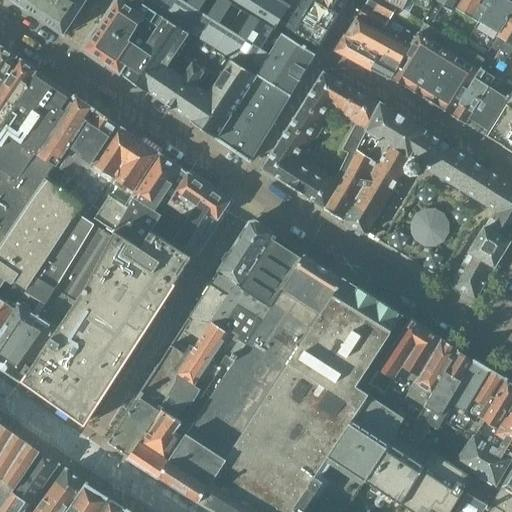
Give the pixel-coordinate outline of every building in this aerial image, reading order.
[(10,0),(64,36),(87,1),(87,0),(10,0)] [(128,64),(132,67),(165,18),(149,7),(153,0),(115,0),(83,49),(120,74),(128,64)] [(153,0),(149,7),(165,18),(166,19),(178,0),(153,0)] [(200,0),(178,0),(166,19),(183,29),(200,0)] [(224,0),(200,0),(183,29),(200,40),(224,0)] [(247,0),(224,0),(200,40),(217,50),(247,0)] [(271,0),(247,0),(217,50),(234,61),(271,0)] [(289,8),(275,0),(271,0),(234,61),(258,76),(284,35),(282,34),(275,30),(288,9),(289,8)] [(313,0),(303,0),(298,10),(296,9),(296,11),(330,31),(330,30),(338,16),(338,17),(339,16),(313,0)] [(348,0),(313,0),(339,16),(340,15),(339,15),(340,15),(339,14),(342,9),(343,10),(343,9),(348,0),(348,1),(348,0),(349,0),(348,0)] [(409,14),(384,0),(368,0),(365,6),(391,20),(394,14),(403,22),(409,26),(414,16),(409,14)] [(407,2),(407,0),(384,0),(409,14),(414,6),(407,2)] [(458,0),(436,0),(433,5),(428,15),(435,19),(442,7),(452,12),(452,11),(458,0)] [(471,23),(485,0),(458,0),(452,11),(468,19),(459,33),(469,39),(473,31),(476,26),(471,23)] [(511,13),(511,2),(507,0),(485,0),(471,23),(476,26),(473,31),(494,43),(511,13)] [(415,34),(391,20),(365,6),(357,18),(408,46),(415,34)] [(330,31),(296,11),(295,12),(296,13),(288,26),(287,25),(285,28),(288,30),(288,29),(289,29),(285,36),(297,43),(301,37),(315,45),(317,47),(319,49),(321,47),(320,46),(321,46),(320,46),(328,32),(329,32),(330,31)] [(494,57),(505,63),(511,51),(511,13),(494,43),(490,50),(496,53),(494,57)] [(217,139),(258,76),(234,61),(217,50),(200,40),(183,29),(166,19),(165,18),(132,67),(125,76),(124,77),(126,79),(127,79),(148,93),(147,93),(156,99),(157,98),(192,122),(191,123),(200,129),(200,128),(214,138),(215,138),(214,138),(216,140),(217,139)] [(408,46),(357,18),(345,37),(396,66),(408,46)] [(484,60),(489,52),(469,40),(464,47),(425,24),(411,47),(391,79),(405,87),(440,108),(452,115),(473,80),(484,60)] [(311,51),(297,43),(285,36),(284,35),(258,76),(217,139),(217,140),(250,162),(290,96),(315,55),(311,52),(311,51)] [(301,37),(297,43),(311,51),(315,45),(301,37)] [(396,66),(345,37),(339,48),(340,53),(374,71),(389,78),(396,66)] [(0,83),(17,58),(15,57),(4,50),(1,48),(2,48),(1,47),(0,48),(0,83)] [(485,136),(507,100),(511,92),(511,68),(507,66),(504,72),(484,60),(452,115),(485,136)] [(0,122),(36,71),(22,61),(0,92),(0,122)] [(0,246),(45,180),(45,179),(54,167),(47,162),(36,155),(74,97),(36,71),(0,122),(0,246)] [(366,131),(380,104),(323,73),(263,169),(327,210),(340,183),(337,180),(304,160),(334,112),(366,131)] [(511,93),(486,136),(511,152),(511,93)] [(47,162),(48,161),(56,167),(72,145),(94,110),(74,97),(36,155),(47,162)] [(472,299),(476,299),(511,237),(511,184),(380,104),(366,131),(356,151),(358,152),(352,163),(344,158),(336,174),(339,176),(337,180),(340,183),(327,210),(366,235),(406,170),(412,175),(419,174),(422,170),(422,166),(495,210),(451,287),(472,299)] [(118,126),(96,112),(59,169),(78,182),(118,126)] [(135,138),(118,126),(78,182),(70,193),(75,197),(83,186),(86,188),(99,169),(110,177),(135,138)] [(113,231),(133,198),(131,197),(158,153),(135,138),(110,177),(91,206),(99,211),(94,219),(113,231)] [(188,174),(160,155),(133,198),(113,231),(140,247),(150,231),(188,174)] [(225,200),(188,174),(150,231),(167,242),(169,239),(196,255),(227,207),(225,200)] [(81,203),(45,179),(45,180),(0,246),(0,286),(7,276),(26,289),(75,213),(81,203)] [(85,286),(111,236),(75,213),(26,289),(23,294),(0,329),(0,366),(21,381),(85,286)] [(276,235),(257,221),(250,223),(218,273),(241,288),(276,235)] [(140,247),(113,231),(111,236),(85,286),(22,381),(86,427),(174,290),(172,289),(192,258),(150,231),(140,247)] [(271,308),(306,256),(298,251),(298,250),(276,235),(241,288),(271,308)] [(357,386),(402,316),(306,256),(271,308),(230,370),(160,476),(217,511),(291,511),(359,410),(360,409),(369,394),(357,386)] [(271,308),(241,288),(218,273),(211,284),(229,296),(196,345),(230,370),(271,308)] [(0,286),(0,329),(23,294),(26,289),(7,276),(0,286)] [(229,296),(211,284),(109,443),(130,457),(131,457),(178,381),(177,377),(179,372),(196,345),(229,296)] [(406,318),(399,329),(400,329),(403,331),(369,385),(396,401),(394,404),(401,408),(398,412),(400,413),(441,340),(435,336),(427,331),(424,329),(416,324),(410,320),(410,321),(407,319),(406,318)] [(459,351),(441,340),(400,413),(406,417),(395,435),(405,441),(459,351)] [(230,370),(196,345),(179,372),(177,377),(178,381),(131,457),(160,476),(230,370)] [(405,441),(426,452),(444,422),(443,422),(453,405),(450,403),(474,361),(459,351),(405,441)] [(490,371),(474,361),(450,403),(453,405),(443,422),(444,422),(426,452),(430,454),(440,460),(457,430),(461,433),(470,420),(462,415),(490,371)] [(495,399),(506,380),(490,371),(462,415),(470,420),(474,422),(491,396),(495,399)] [(511,383),(506,380),(495,399),(491,396),(474,422),(470,420),(461,433),(457,430),(440,460),(470,476),(477,481),(479,478),(497,487),(511,461),(511,383)] [(345,511),(358,493),(395,435),(406,417),(399,413),(398,413),(398,412),(385,404),(369,394),(360,409),(359,411),(359,410),(291,511),(345,511)] [(0,511),(41,452),(1,424),(0,425),(0,511)] [(358,493),(345,511),(396,511),(409,492),(430,454),(426,452),(405,441),(395,435),(358,493)] [(26,511),(60,465),(41,452),(0,511),(26,511)] [(450,511),(470,476),(440,460),(430,454),(409,492),(396,511),(450,511)] [(511,469),(502,487),(511,493),(511,469)] [(67,511),(87,485),(87,484),(66,471),(35,511),(62,511),(63,511),(67,511)] [(129,511),(87,485),(67,511),(63,511),(62,511),(129,511)] [(491,507),(468,494),(456,511),(511,511),(511,493),(502,487),(491,507)]
